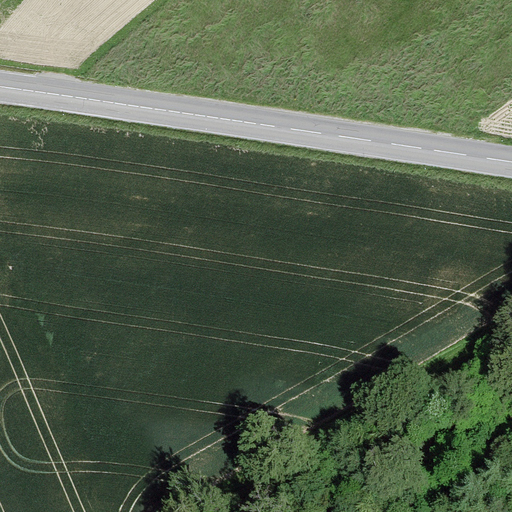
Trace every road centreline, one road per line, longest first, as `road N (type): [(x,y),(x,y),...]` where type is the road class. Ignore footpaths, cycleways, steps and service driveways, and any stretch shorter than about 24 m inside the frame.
road 1 (secondary): [(511,162),(0,87)]
road 2 (track): [(511,335),(232,511)]
